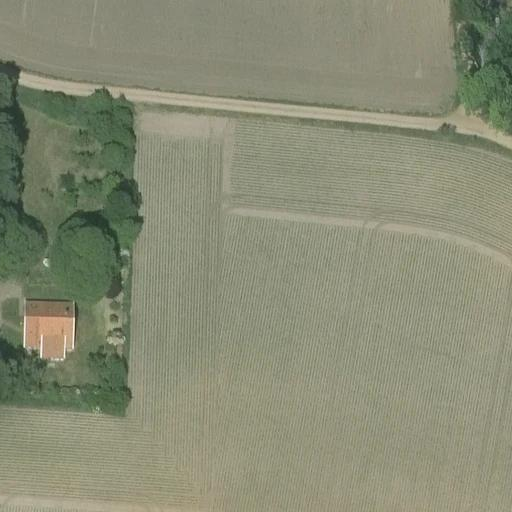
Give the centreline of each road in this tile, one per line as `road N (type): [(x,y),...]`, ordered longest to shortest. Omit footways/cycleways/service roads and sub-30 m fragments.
road 1 (track): [(476,132),(65,89),(0,72)]
road 2 (track): [(476,132),(456,0)]
